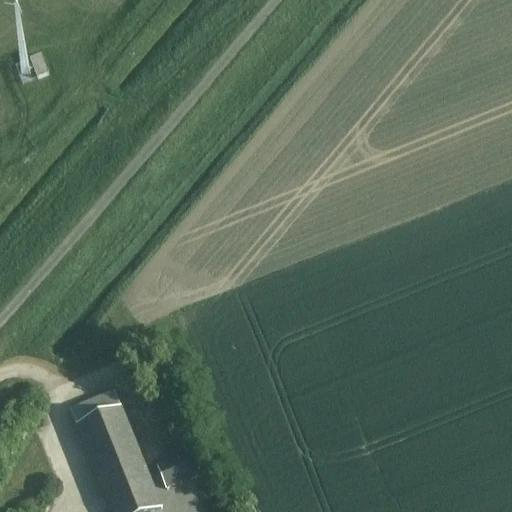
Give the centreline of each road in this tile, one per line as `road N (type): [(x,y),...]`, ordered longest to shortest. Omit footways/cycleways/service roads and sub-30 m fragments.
road 1 (unclassified): [(0,321),(276,0)]
road 2 (track): [(268,8),(237,10),(139,102),(119,103),(74,77),(26,92)]
